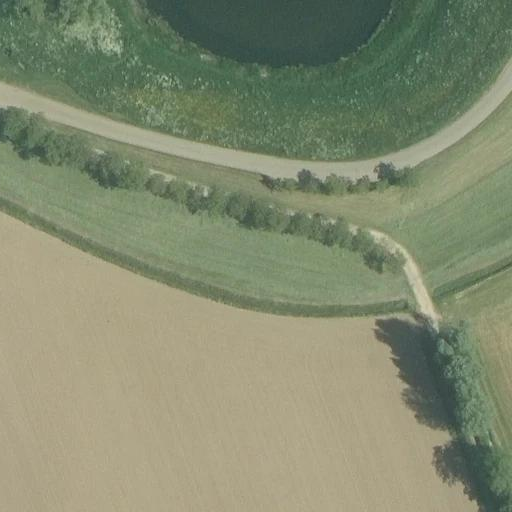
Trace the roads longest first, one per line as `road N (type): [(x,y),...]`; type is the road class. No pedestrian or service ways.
road 1 (unclassified): [(0,96),(229,158),(297,172),(355,171),(426,150),(491,103),(511,71)]
road 2 (unclassified): [(436,340),(400,256),(376,238),(138,170),(0,102)]
